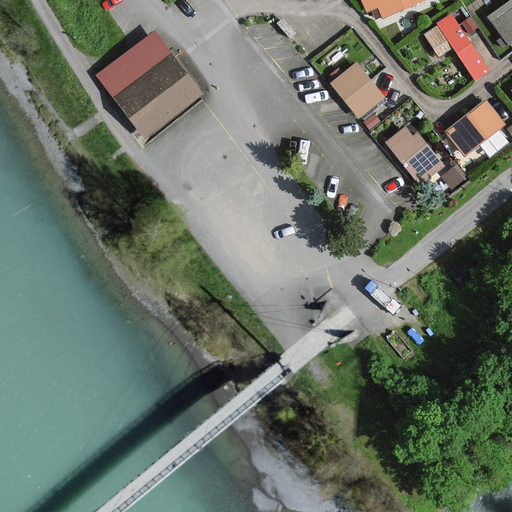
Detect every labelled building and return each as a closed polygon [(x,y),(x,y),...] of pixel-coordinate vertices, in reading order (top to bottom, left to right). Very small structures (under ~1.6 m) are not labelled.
[(429,0),(358,0),(365,15),(378,10),(384,22),(430,1),(429,0)] [(511,1),(491,20),(511,46),(511,1)] [(489,73),(451,19),(425,38),(441,60),(452,52),(475,84),(489,73)] [(206,102),(172,56),(111,101),(146,147),(206,102)] [(384,100),(357,66),(331,86),(359,120),(384,100)] [(511,82),(510,80),(503,86),(511,97),(511,82)] [(507,130),(485,104),(445,136),(466,163),(507,130)] [(413,139),(406,130),(385,147),(422,191),(446,170),(417,136),(413,139)]
